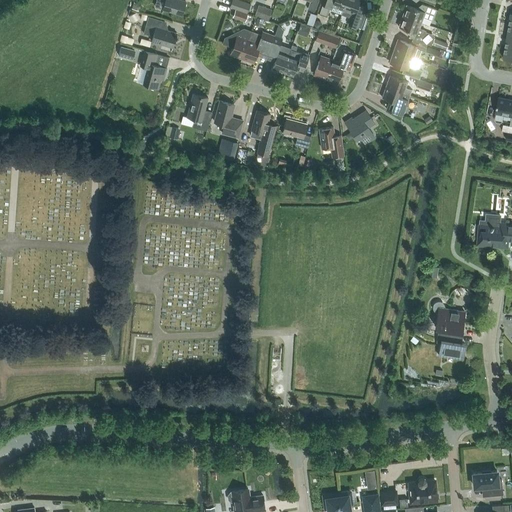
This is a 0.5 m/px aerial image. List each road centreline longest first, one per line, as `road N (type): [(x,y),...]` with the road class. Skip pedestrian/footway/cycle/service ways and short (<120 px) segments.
road 1 (residential): [(206,0),(193,56),(204,73),(327,108),(353,99),(361,86),(388,0)]
road 2 (tertiary): [(0,451),(73,431),(296,443)]
road 3 (tertiary): [(296,443),(449,427)]
road 4 (residential): [(498,420),(489,347),(497,297),(511,279)]
